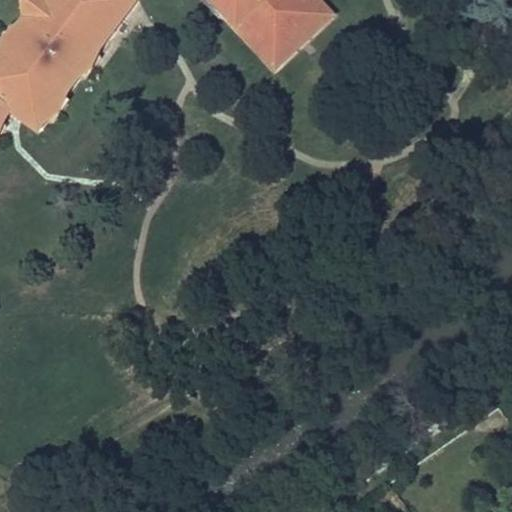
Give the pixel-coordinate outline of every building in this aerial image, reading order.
[(0,124),(2,122),(9,112),(37,133),(44,124),(64,96),(77,79),(96,52),(134,0),(39,0),(38,2),(29,13),(19,27),(0,52),(0,124)] [(28,0),(22,8),(29,13),(38,2),(34,0),(28,0)] [(218,0),(207,0),(222,16),(228,11),(218,0)] [(218,0),(228,11),(222,16),(245,41),(251,36),(266,53),(261,58),(272,70),(328,20),(331,16),(319,5),(316,8),(308,0),(218,0)] [(319,5),(314,0),(308,0),(316,8),(319,5)] [(0,38),(0,52),(19,27),(9,25),(0,38)] [(251,36),(245,41),(261,58),(266,53),(251,36)] [(96,52),(77,79),(84,80),(101,58),(96,52)] [(64,96),(44,124),(51,125),(68,103),(64,96)]
